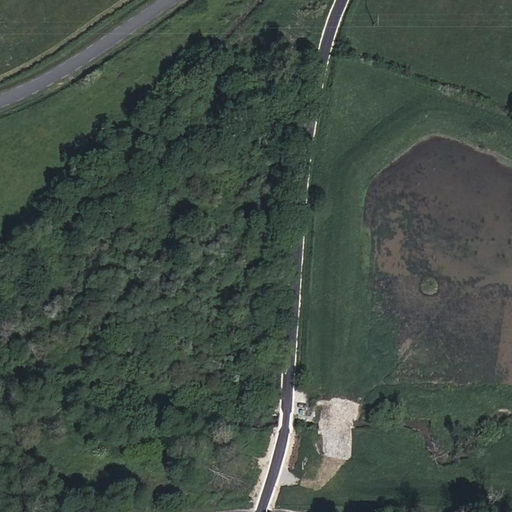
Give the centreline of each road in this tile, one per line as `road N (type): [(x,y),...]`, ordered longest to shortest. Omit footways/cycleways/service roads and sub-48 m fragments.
road 1 (unclassified): [(260,511),(284,433),(314,101),(344,0)]
road 2 (tertiary): [(0,100),(74,65),(166,0)]
